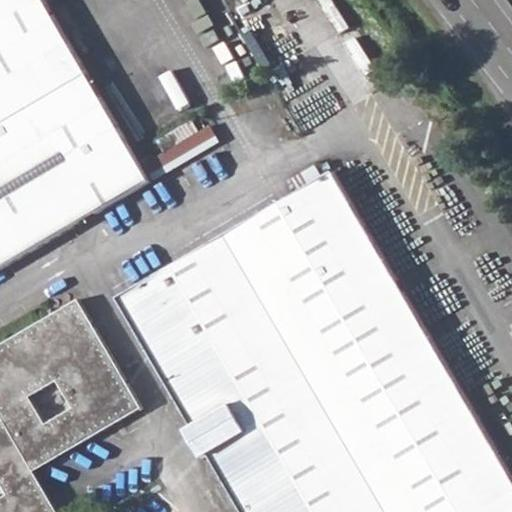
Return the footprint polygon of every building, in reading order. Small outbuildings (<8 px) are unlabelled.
[(0,0),(0,270),(152,183),(150,178),(218,138),(210,125),(200,131),(164,153),(143,165),(45,0),(0,0)] [(194,120),(158,141),(164,153),(200,131),(194,120)] [(316,164),(293,178),(300,191),(324,177),(316,164)] [(511,511),(511,473),(334,171),(324,177),(300,191),(218,240),(194,253),(120,297),(195,425),(188,429),(205,457),(211,453),(245,511),(511,511)] [(208,224),(185,237),(194,253),(218,240),(208,224)] [(0,511),(59,511),(36,472),(144,408),(80,300),(0,346),(0,410),(5,419),(0,422),(0,511)]
